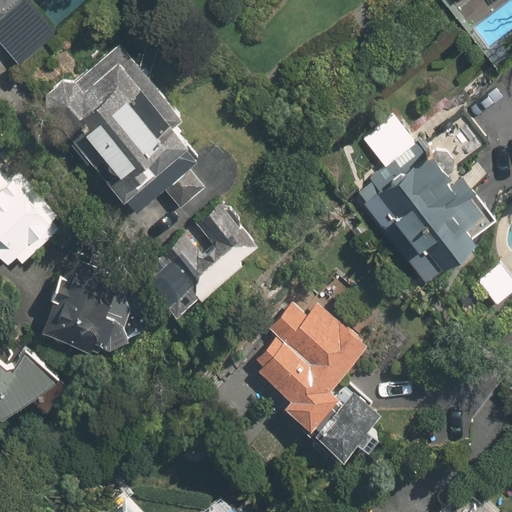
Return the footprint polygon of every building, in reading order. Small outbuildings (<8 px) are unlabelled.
[(42,38),(60,21),(39,0),(13,0),(0,13),(0,39),(26,66),(48,44),(42,38)] [(161,182),(181,204),(209,180),(188,157),(197,150),(173,122),(185,111),(121,40),(80,77),(79,76),(77,76),(75,75),(74,75),(72,75),(71,75),(69,75),(68,75),(66,75),(64,76),(63,76),(61,77),(60,77),(58,78),(57,79),(56,80),(55,81),(53,82),(52,83),(51,84),(50,85),(49,87),(48,88),(48,90),(47,91),(47,93),(46,94),(46,96),(46,97),(46,99),(46,100),(46,102),(46,104),(46,105),(47,107),(135,205),(161,182)] [(413,254),(429,273),(500,215),(473,183),(486,172),(477,161),(464,172),(438,141),(423,153),(390,112),(364,134),(387,162),(355,189),(387,227),(399,216),(423,245),(413,254)] [(16,249),(22,257),(50,235),(42,225),(59,211),(22,164),(6,177),(0,169),(0,244),(9,255),(16,249)] [(148,274),(178,307),(254,240),(217,198),(167,242),(175,251),(148,274)] [(46,326),(113,350),(132,296),(117,291),(125,269),(73,250),(46,326)] [(366,339),(309,292),(299,304),(290,296),(265,326),(274,334),(254,359),(292,391),(284,401),(312,423),(340,388),(331,381),(366,339)] [(62,376),(55,372),(20,342),(17,346),(0,332),(0,402),(27,387),(46,400),(62,376)] [(375,420),(369,415),(381,400),(355,379),(318,424),(344,446),(355,432),(361,437),(375,420)] [(140,511),(125,495),(107,511),(104,511),(96,504),(87,511),(140,511)] [(454,511),(446,502),(434,511),(454,511)]
